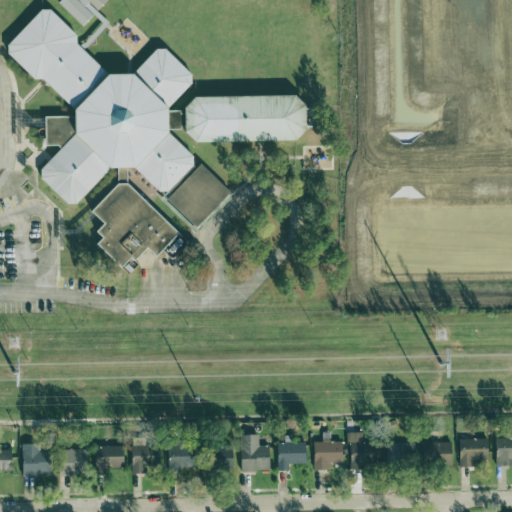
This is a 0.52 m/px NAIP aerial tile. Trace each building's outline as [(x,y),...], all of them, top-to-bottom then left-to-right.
[(108,0),(62,0),(59,3),(84,26),(95,14),(87,6),(91,2),(99,10),(108,0)] [(123,272),(95,244),(101,238),(94,231),(103,223),(89,210),(114,184),(115,166),(107,168),(71,206),(38,176),(59,147),(44,145),(43,117),(71,115),(71,108),(6,44),(40,9),(107,73),(132,73),(159,44),(194,78),(165,109),(183,109),(193,97),(295,95),(304,105),(305,129),(295,140),(194,143),(182,131),(165,132),(229,192),(195,229),(157,191),(145,202),(176,233),(154,256),(145,247),(123,272)] [(345,466),(345,441),(332,442),(331,432),(323,432),(324,442),(314,442),(314,466),(345,466)] [(363,432),(351,433),(351,468),(379,467),(379,443),(364,443),(363,432)] [(260,446),(260,435),(242,435),(243,472),(272,471),(271,446),(260,446)] [(278,471),(291,471),(291,464),(308,464),(307,442),(293,443),(293,435),(285,436),(286,443),(277,443),(278,471)] [(511,437),(497,438),(497,466),(511,465),(511,437)] [(461,467),(475,467),(475,461),(491,460),(490,438),(460,439),(461,467)] [(454,442),(424,442),(425,465),(454,465),(454,442)] [(40,444),(23,443),(23,475),(54,475),(54,451),(40,451),(40,444)] [(195,467),(194,443),(168,444),(169,468),(195,467)] [(418,462),(417,443),(389,443),(390,463),(418,462)] [(96,446),(97,468),(126,468),(125,446),(96,446)] [(133,446),(134,474),(146,474),(146,466),(163,466),(162,446),(133,446)] [(236,470),(235,447),(218,448),(220,471),(236,470)] [(13,449),(0,449),(0,471),(14,471),(13,449)] [(89,449),(66,449),(66,474),(90,474),(89,449)]
